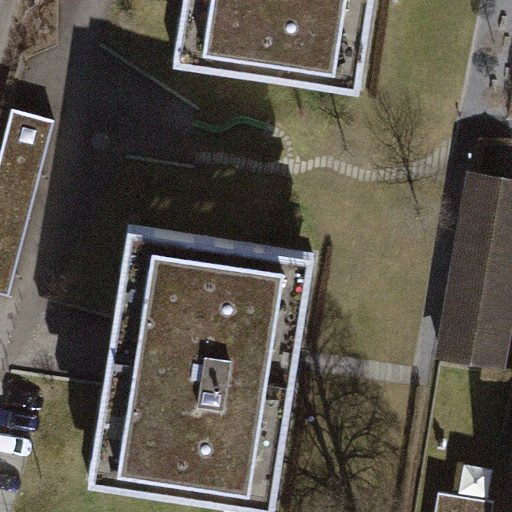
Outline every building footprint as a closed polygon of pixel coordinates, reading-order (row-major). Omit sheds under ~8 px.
[(166,0),(156,67),(335,95),(350,0),(166,0)] [(5,107),(0,128),(0,296),(2,297),(49,119),(5,107)] [(446,362),(507,371),(511,335),(511,182),(471,177),(446,362)] [(89,388),(74,481),(252,508),(275,361),(291,259),(113,232),(94,351),(89,388)] [(496,511),(498,501),(439,494),(437,511),(496,511)]
